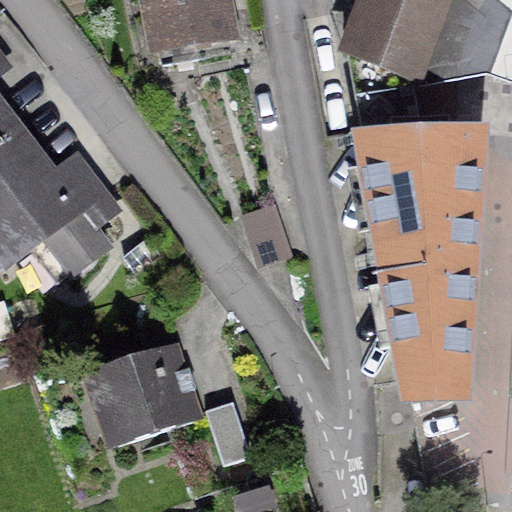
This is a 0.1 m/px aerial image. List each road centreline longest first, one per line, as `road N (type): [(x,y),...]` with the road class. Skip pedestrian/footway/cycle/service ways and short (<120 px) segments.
road 1 (residential): [(345,511),(62,78),(0,10)]
road 2 (residential): [(368,511),(352,383),(280,0)]
